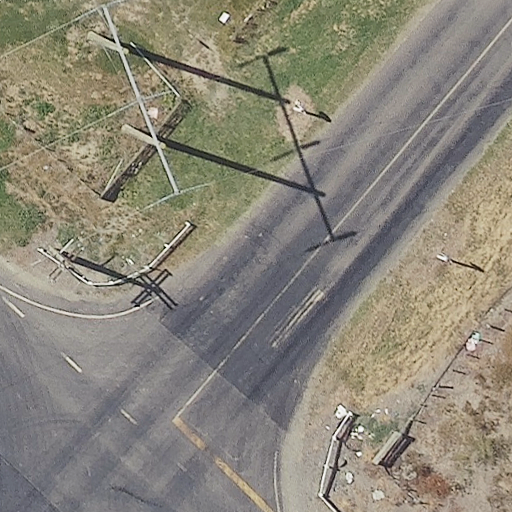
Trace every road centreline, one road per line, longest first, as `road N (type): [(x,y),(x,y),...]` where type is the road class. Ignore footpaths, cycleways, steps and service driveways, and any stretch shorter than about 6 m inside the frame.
road 1 (unclassified): [(125,489),(511,27)]
road 2 (unclassified): [(0,372),(125,489)]
